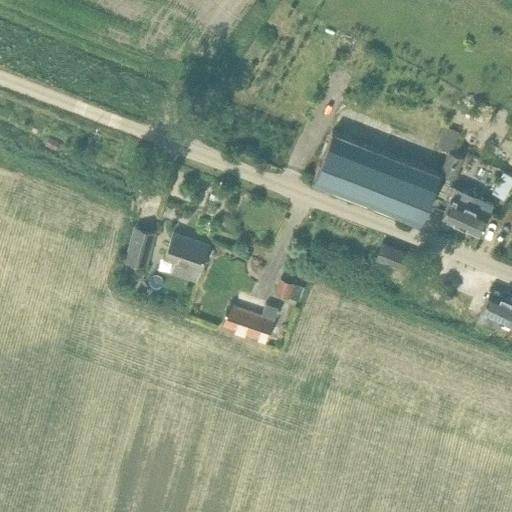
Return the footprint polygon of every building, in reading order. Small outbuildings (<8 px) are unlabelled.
[(511,155),(511,132),(486,123),(478,143),(511,155)] [(438,143),(441,132),(421,126),(418,137),(438,143)] [(440,172),(333,130),(312,181),(421,224),(439,175),(440,172)] [(463,158),(449,152),(439,175),(454,181),(463,158)] [(511,175),(505,172),(495,194),(504,199),(511,183),(511,175)] [(450,197),(450,199),(441,217),(480,234),(490,211),(479,205),(482,198),(456,187),(455,190),(450,188),(446,196),(450,197)] [(127,261),(146,266),(155,231),(136,226),(127,261)] [(173,232),(167,252),(176,255),(170,273),(196,282),(209,245),(173,232)] [(376,259),(410,272),(417,255),(383,242),(376,259)] [(276,260),(275,274),(290,275),(291,261),(276,260)] [(470,271),(463,286),(473,290),(479,276),(470,271)] [(275,291),(288,295),(299,299),(303,286),(280,278),(275,291)] [(511,297),(490,289),(482,307),(478,318),(496,326),(499,318),(511,323),(511,297)] [(258,336),(269,340),(279,308),(266,304),(263,315),(230,304),(223,325),(257,337),(258,336)]
